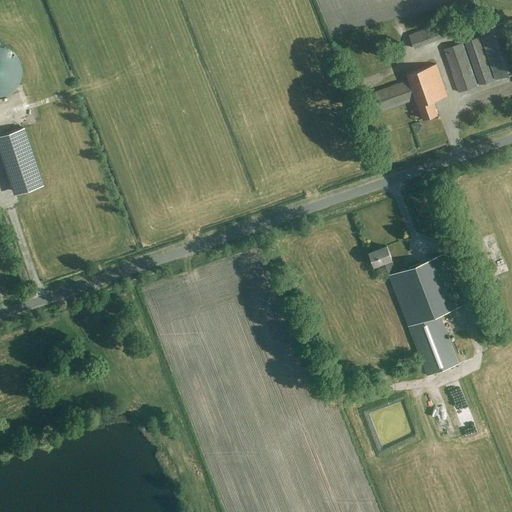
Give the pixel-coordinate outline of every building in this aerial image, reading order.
[(464,5),(467,23),(478,21),(475,3),(464,5)] [(480,31),(496,80),(511,74),(511,37),(507,22),(480,31)] [(466,42),(481,85),(493,80),(479,37),(466,42)] [(445,49),(460,92),(478,86),(463,42),(445,49)] [(0,95),(11,91),(19,82),(22,70),(19,58),(10,49),(0,45),(0,95)] [(417,99),(424,119),(439,114),(435,101),(449,96),(438,64),(409,74),(411,80),(375,92),(382,111),(417,99)] [(22,127),(0,134),(0,152),(14,194),(41,185),(22,127)] [(410,130),(393,133),(397,155),(414,151),(410,130)] [(430,198),(423,200),(427,217),(434,215),(430,198)] [(409,325),(427,375),(458,363),(439,313),(463,304),(444,253),(397,271),(388,246),(370,253),(375,266),(384,262),(409,325)] [(452,404),(454,412),(465,409),(457,382),(447,385),(452,403),(452,404)] [(464,428),(467,435),(473,433),(470,425),(464,428)]
